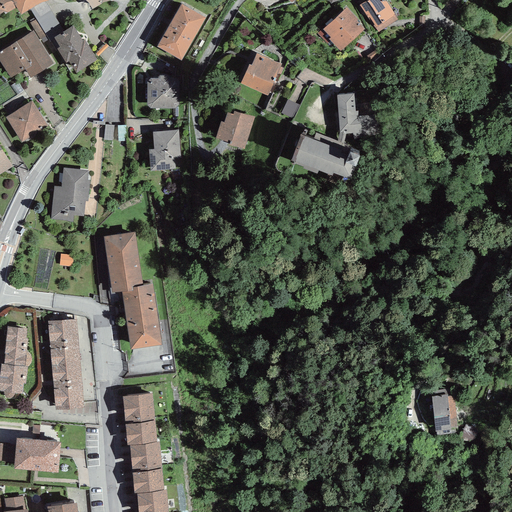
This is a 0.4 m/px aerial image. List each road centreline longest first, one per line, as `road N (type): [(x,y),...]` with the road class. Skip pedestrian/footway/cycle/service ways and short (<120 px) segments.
road 1 (tertiary): [(157,0),(28,190),(0,258)]
road 2 (residential): [(0,285),(95,307),(114,511)]
road 3 (residential): [(234,0),(194,64),(199,147),(213,160),(223,150)]
road 4 (residential): [(432,0),(420,38),(339,91),(307,83),(301,90)]
